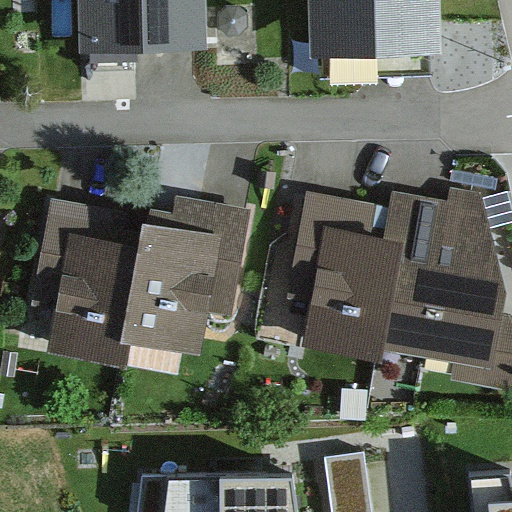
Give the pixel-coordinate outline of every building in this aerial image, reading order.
[(219,0),(104,0),(105,43),(220,40),(219,0)] [(453,0),(340,0),(343,43),(455,37),(453,0)] [(416,204),(389,348),(460,362),(457,376),(511,387),(511,318),(486,204),(454,198),(451,211),(416,204)] [(389,348),(416,204),(401,201),(397,218),(310,200),(292,292),(324,298),(314,347),(373,358),(375,346),(389,348)] [(145,244),(126,344),(194,357),(202,312),(226,316),(244,221),(182,209),(174,250),(145,244)] [(126,344),(145,244),(148,228),(57,212),(39,308),(67,313),(59,357),(122,369),(126,344)] [(368,511),(364,450),(330,452),(333,511),(368,511)] [(509,511),(506,493),(474,493),(476,511),(509,511)] [(295,511),(294,498),(169,497),(167,511),(295,511)]
